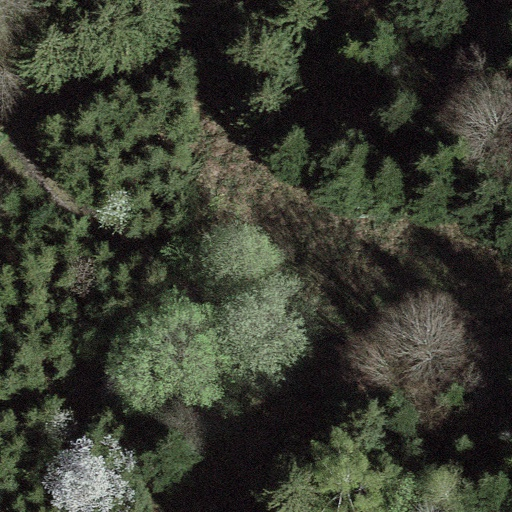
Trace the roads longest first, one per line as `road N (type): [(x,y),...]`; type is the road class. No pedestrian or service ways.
road 1 (track): [(0,95),(34,168),(68,210),(261,328),(478,339),(511,333)]
road 2 (track): [(0,119),(179,38),(228,0)]
